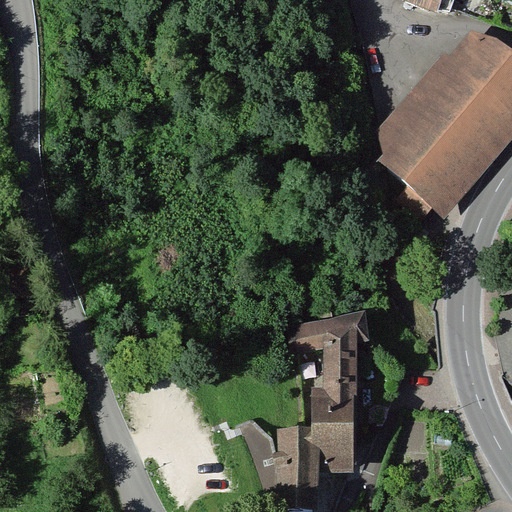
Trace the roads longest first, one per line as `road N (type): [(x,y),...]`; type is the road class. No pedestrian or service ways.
road 1 (tertiary): [(144,511),(53,239),(1,0)]
road 2 (secondary): [(511,166),(475,231),(462,309),(473,382),(511,465)]
